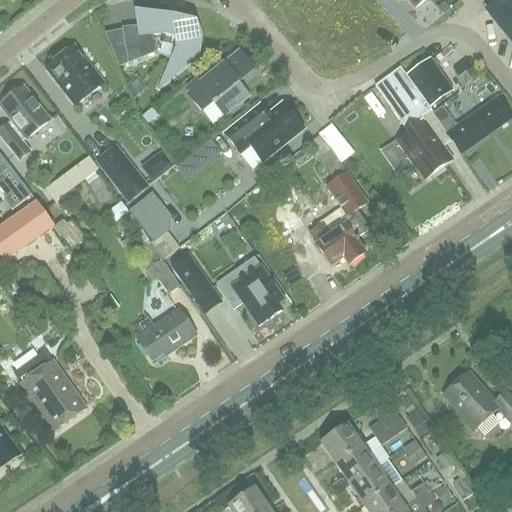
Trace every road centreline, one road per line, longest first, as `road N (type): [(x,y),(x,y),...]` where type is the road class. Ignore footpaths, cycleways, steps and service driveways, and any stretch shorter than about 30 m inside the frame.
road 1 (tertiary): [(82,511),(511,219)]
road 2 (residential): [(392,57),(349,82),(312,85),(240,0)]
road 3 (residential): [(511,88),(464,34),(434,34),(392,57)]
